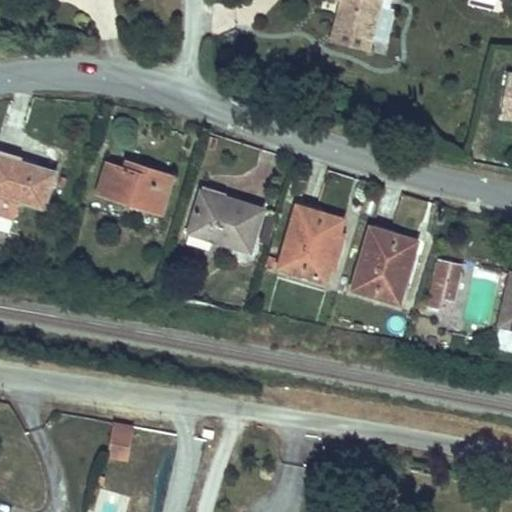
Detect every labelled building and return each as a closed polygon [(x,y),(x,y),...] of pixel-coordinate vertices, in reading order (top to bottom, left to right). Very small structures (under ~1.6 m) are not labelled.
[(338,0),(342,1),(334,31),(373,41),(381,6),(382,0),(338,0)] [(392,9),(394,0),(382,0),(381,6),(392,9)] [(373,41),(334,31),(331,41),(370,51),(373,41)] [(511,72),(509,72),(503,117),(511,117),(511,72)] [(45,209),(56,172),(19,161),(0,155),(0,214),(14,218),(18,201),(45,209)] [(135,172),(137,165),(126,161),(124,168),(135,172)] [(161,214),(173,176),(137,165),(135,172),(108,163),(99,194),(161,214)] [(65,188),(68,179),(61,178),(59,187),(65,188)] [(225,198),(203,191),(201,195),(224,202),(225,198)] [(251,251),(264,210),(239,202),(225,198),(224,202),(201,195),(187,241),(210,248),(213,240),(251,251)] [(340,231),(344,220),(328,215),(298,206),(280,267),(326,281),(329,269),(340,231)] [(268,244),(278,215),(268,211),(259,241),(268,244)] [(399,303),(417,242),(402,237),(372,228),(354,289),(399,303)] [(336,271),(347,233),(340,231),(329,269),(336,271)] [(274,267),(276,258),(270,255),(266,265),(274,267)] [(454,301),(462,264),(439,259),(428,305),(440,308),(442,298),(454,301)] [(511,328),(511,272),(509,272),(497,326),(511,328)] [(511,352),(511,334),(505,334),(502,351),(511,352)] [(129,460),(134,428),(114,424),(108,456),(129,460)] [(104,486),(106,478),(98,475),(95,483),(104,486)]
